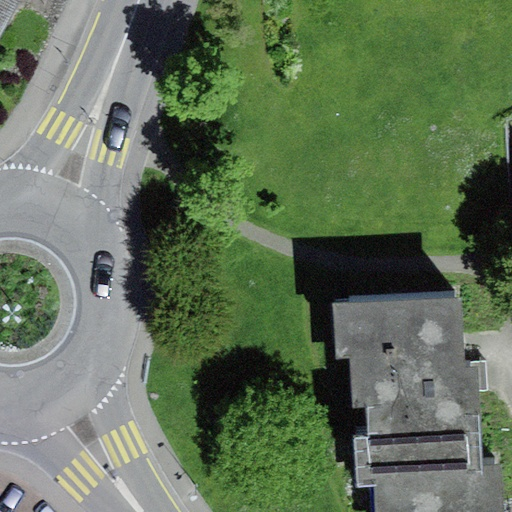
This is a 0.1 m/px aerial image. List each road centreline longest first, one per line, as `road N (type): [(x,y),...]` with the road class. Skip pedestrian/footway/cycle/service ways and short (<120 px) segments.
road 1 (tertiary): [(51,220),(134,0)]
road 2 (tertiary): [(58,387),(84,365),(105,302),(78,240),(51,220)]
road 3 (residential): [(58,387),(136,511)]
